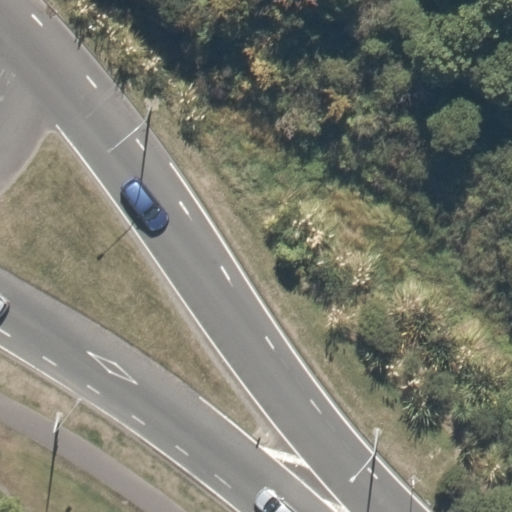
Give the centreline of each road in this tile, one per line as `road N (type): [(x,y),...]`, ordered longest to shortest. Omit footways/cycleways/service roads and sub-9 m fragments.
road 1 (secondary): [(33,42),(375,511)]
road 2 (secondary): [(307,511),(229,451),(0,305)]
